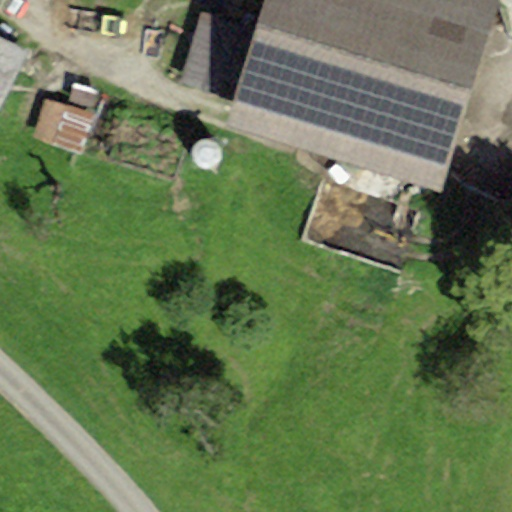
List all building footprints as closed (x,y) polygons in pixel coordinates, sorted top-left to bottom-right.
[(211,0),(204,0),(179,67),(225,84),(252,15),(211,0)] [(504,0),(269,0),(236,109),(452,174),(504,0)] [(0,115),(30,57),(0,42),(0,115)] [(51,85),(36,121),(83,140),(98,103),(51,85)] [(452,174),(236,109),(227,141),(442,208),(452,174)] [(213,180),(217,177),(220,174),(222,169),(222,164),(221,160),(218,155),(214,152),(209,151),(205,151),(199,152),(195,155),(192,160),(191,165),(192,170),(194,175),(198,179),(203,181),(208,181),(213,180)]
